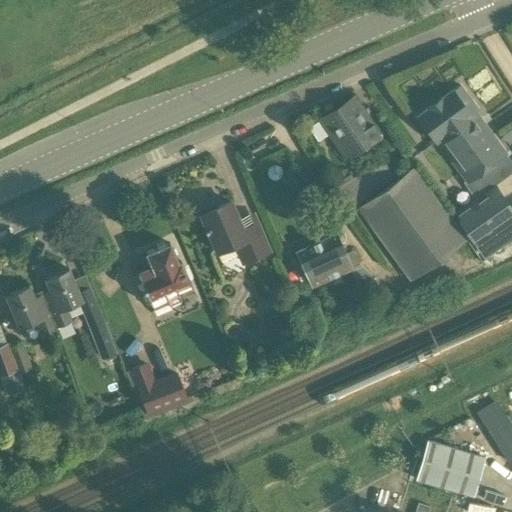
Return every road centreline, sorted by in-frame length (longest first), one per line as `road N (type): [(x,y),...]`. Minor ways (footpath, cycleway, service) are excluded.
road 1 (residential): [(0,224),(484,15)]
road 2 (secondary): [(0,188),(435,0)]
